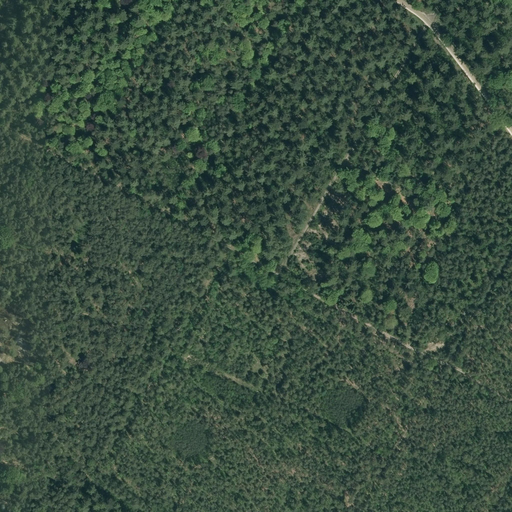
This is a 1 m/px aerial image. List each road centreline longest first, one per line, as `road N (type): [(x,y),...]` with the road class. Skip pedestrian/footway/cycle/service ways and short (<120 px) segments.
road 1 (track): [(511,401),(58,155)]
road 2 (track): [(429,20),(278,274)]
road 3 (track): [(143,0),(58,155)]
road 4 (track): [(511,131),(429,20),(399,0)]
